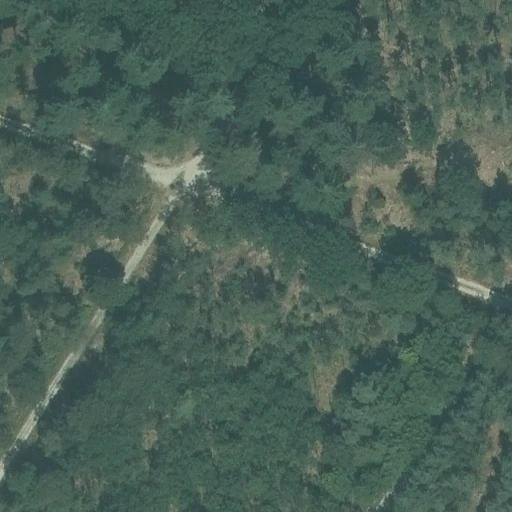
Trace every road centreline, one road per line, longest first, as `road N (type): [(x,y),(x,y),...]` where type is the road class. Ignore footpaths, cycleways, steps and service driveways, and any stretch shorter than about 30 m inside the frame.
road 1 (track): [(0,114),(511,301)]
road 2 (track): [(281,0),(0,452)]
road 3 (track): [(365,511),(500,297)]
